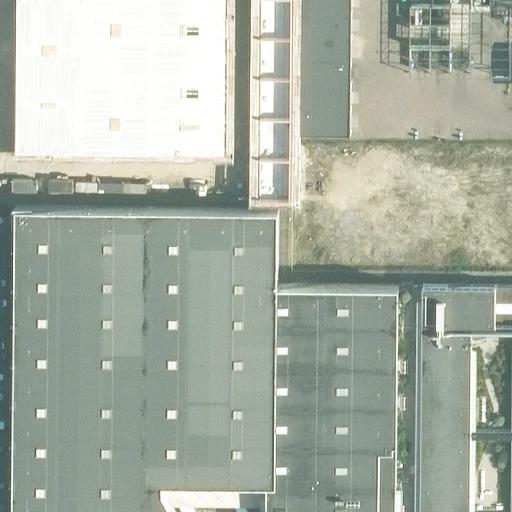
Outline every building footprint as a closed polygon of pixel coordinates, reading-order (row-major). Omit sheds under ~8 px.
[(225,0),(15,0),(16,152),(225,152),(225,0)] [(291,0),(259,0),(259,193),(291,193),(291,0)] [(302,0),(301,132),(351,132),(352,0),(302,0)] [(416,169),(416,157),(398,158),(398,170),(416,169)] [(325,170),(325,206),(345,206),(345,170),(325,170)] [(345,170),(345,206),(365,206),(365,170),(345,170)] [(365,170),(365,206),(385,206),(385,170),(365,170)] [(385,170),(385,206),(405,206),(405,171),(385,170)] [(405,171),(405,206),(425,207),(425,171),(405,171)] [(425,171),(425,207),(445,207),(445,171),(425,171)] [(445,171),(445,207),(465,207),(465,171),(445,171)] [(465,171),(465,207),(489,207),(489,171),(465,171)] [(511,171),(489,171),(489,207),(511,207),(511,171)] [(177,511),(164,487),(163,479),(174,497),(188,489),(193,498),(206,490),(211,498),(225,490),(229,498),(244,490),(239,480),(261,480),(261,495),(267,494),(266,511),(511,511),(511,284),(277,283),(278,208),(15,205),(12,511),(177,511)] [(325,206),(324,241),(344,242),(345,206),(325,206)] [(345,206),(344,242),(364,242),(365,206),(345,206)] [(365,206),(364,242),(384,242),(385,206),(365,206)] [(385,206),(384,242),(404,242),(405,206),(385,206)] [(405,206),(404,242),(424,242),(425,207),(405,206)] [(425,207),(424,242),(444,242),(445,207),(425,207)] [(445,207),(444,242),(464,243),(465,207),(445,207)] [(465,207),(464,243),(488,243),(489,207),(465,207)] [(511,207),(489,207),(488,243),(511,242),(511,207)]
